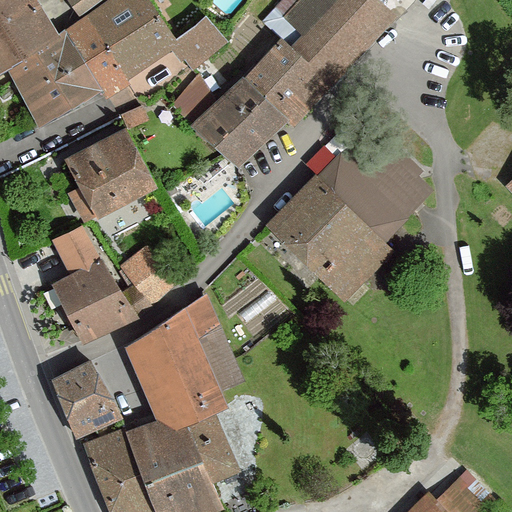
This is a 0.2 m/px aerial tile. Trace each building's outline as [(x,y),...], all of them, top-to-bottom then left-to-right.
[(0,0),(0,77),(8,72),(39,129),(102,94),(107,101),(130,86),(129,83),(173,53),(182,65),(186,62),(194,72),(230,43),(207,18),(178,41),(150,0),(111,0),(59,37),(36,0),(0,0)] [(66,0),(79,17),(102,0),(66,0)] [(296,124),(397,18),(378,0),(285,0),(264,23),(283,41),(218,103),(199,75),(175,104),(194,125),(240,165),(289,116),(296,124)] [(149,102),(128,112),(134,126),(156,116),(149,102)] [(316,176),(268,229),(345,304),(396,252),(388,245),(436,192),(371,131),(320,179),(316,176)] [(125,132),(70,160),(85,188),(73,193),(86,219),(99,213),(154,186),(125,132)] [(106,216),(117,234),(154,212),(144,194),(106,216)] [(56,284),(86,342),(142,317),(179,284),(150,246),(124,266),(143,293),(133,301),(105,259),(87,226),(55,242),(73,276),(56,284)] [(219,511),(223,511),(225,510),(216,485),(245,473),(220,417),(234,410),(226,392),(247,383),(210,294),(133,345),(164,421),(132,434),(130,428),(86,445),(112,511),(219,511)] [(57,381),(81,440),(127,421),(94,361),(57,381)] [(486,511),(498,501),(467,469),(438,497),(429,488),(404,511),(486,511)]
